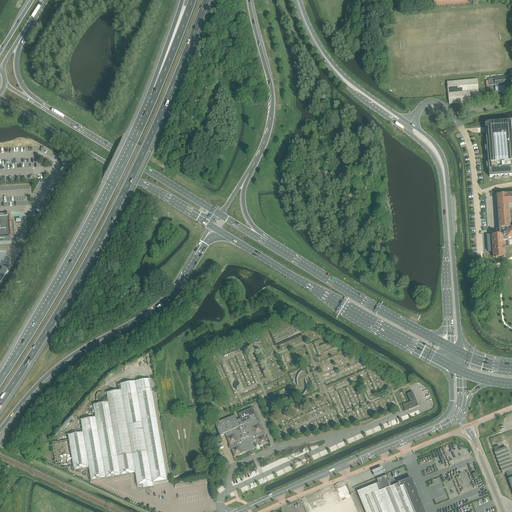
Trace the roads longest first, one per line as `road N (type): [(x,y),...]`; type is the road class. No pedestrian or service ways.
road 1 (motorway): [(0,403),(125,192),(206,0)]
road 2 (motorway): [(155,88),(54,292),(0,380)]
road 3 (secondary): [(222,232),(452,365)]
road 4 (motorway): [(0,430),(50,372),(154,306),(194,258)]
road 5 (tertiary): [(461,353),(446,168),(435,144),(410,124)]
road 6 (tertiary): [(405,131),(432,154),(441,176),(451,348)]
road 7 (secondary): [(0,98),(198,216)]
road 8 (secondary): [(451,348),(272,244)]
road 9 (secondary): [(209,208),(50,111)]
road 10 (tertiary): [(294,0),(315,48),(344,85),(405,131)]
road 11 (motorway): [(252,166),(273,99),(249,0)]
road 12 (tertiary): [(410,124),(343,75),(300,0)]
road 13 (secondary): [(322,474),(455,415)]
road 14 (secondary): [(449,409),(322,474)]
road 15 (residential): [(410,124),(432,101),(456,117),(470,146),(476,192)]
